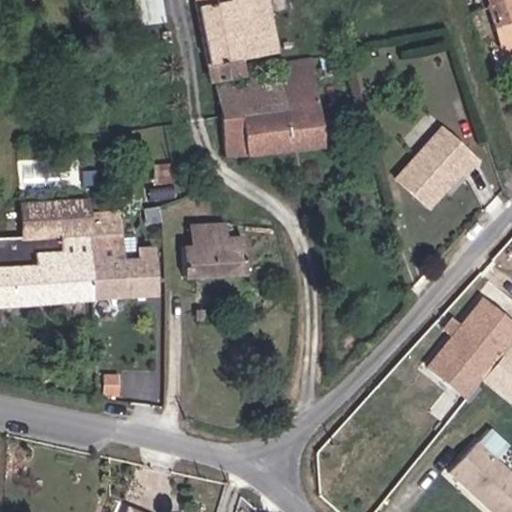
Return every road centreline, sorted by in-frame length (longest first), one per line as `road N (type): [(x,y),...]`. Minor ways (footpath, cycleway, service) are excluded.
road 1 (unclassified): [(511,203),(292,443),(252,470)]
road 2 (unknown): [(309,423),(305,244),(295,217),(226,175)]
road 3 (unclassified): [(0,403),(252,470)]
